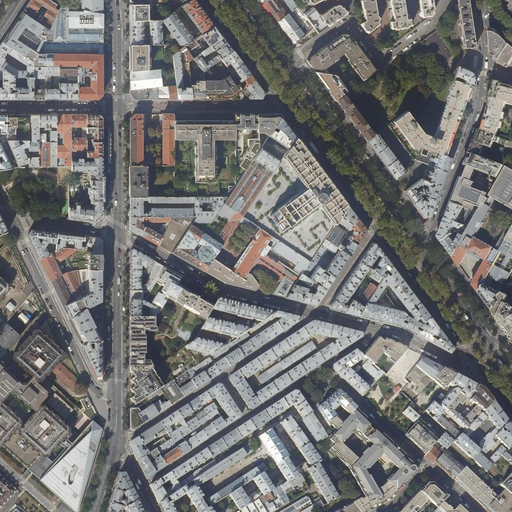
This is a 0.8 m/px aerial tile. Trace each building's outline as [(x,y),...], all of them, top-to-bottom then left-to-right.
[(49,0),(30,0),(29,1),(24,9),(22,12),(49,30),(60,6),(57,5),(49,0)] [(81,0),(81,10),(103,14),(103,4),(102,0),(81,0)] [(203,10),(195,0),(190,0),(187,2),(182,6),(202,34),(214,25),(203,10)] [(287,14),(283,9),(279,4),(277,5),(277,6),(276,6),(274,4),(277,1),(276,0),(266,0),(262,1),(273,15),(274,17),(278,22),(287,14)] [(303,3),(300,0),(283,0),(291,11),(298,7),(303,3)] [(377,17),(374,0),(308,0),(310,1),(312,4),(321,0),(362,0),(363,0),(361,0),(363,9),(365,17),(365,20),(361,24),(364,28),(367,33),(379,25),(378,21),(378,18),(378,17),(377,17)] [(403,0),(386,0),(390,22),(391,29),(395,28),(395,29),(408,27),(408,26),(411,26),(410,22),(410,19),(406,19),(405,12),(403,0)] [(430,16),(434,8),(432,0),(418,0),(419,3),(421,13),(420,13),(419,14),(420,17),(421,17),(422,18),(426,17),(430,16)] [(459,11),(464,49),(466,48),(476,47),(468,0),(457,0),(458,3),(457,5),(457,7),(458,11),(459,11)] [(316,11),(312,4),(310,1),(299,9),(314,29),(318,34),(321,32),(328,26),(319,15),(316,11)] [(167,5),(164,2),(163,4),(130,4),(130,7),(130,12),(130,20),(161,20),(163,20),(174,12),(176,10),(173,5),(170,2),(167,5)] [(348,14),(348,12),(347,11),(345,11),(342,8),(339,6),(337,5),(335,7),(334,6),(328,10),(321,15),(320,14),(319,15),(328,26),(344,15),(347,15),(348,14)] [(38,53),(103,53),(103,49),(103,31),(103,27),(103,19),(103,14),(81,10),(69,8),(60,6),(49,30),(38,53)] [(299,9),(298,7),(291,11),(287,14),(278,22),(283,29),(294,43),(295,43),(314,29),(299,9)] [(49,30),(22,12),(12,28),(6,36),(3,41),(33,62),(38,53),(49,30)] [(194,40),(174,12),(163,20),(161,20),(180,45),(187,45),(194,40)] [(162,45),(161,20),(130,20),(130,42),(130,45),(143,45),(143,25),(149,25),(150,45),(162,45)] [(204,40),(209,47),(223,37),(219,32),(218,29),(214,25),(202,34),(200,35),(204,40)] [(509,66),(511,60),(511,47),(508,44),(500,36),(493,28),(491,28),(489,29),(490,39),(490,45),(490,50),(491,53),(494,58),(493,60),(497,62),(502,65),(505,67),(509,66)] [(436,60),(440,65),(454,55),(441,37),(443,36),(438,29),(436,30),(423,40),(428,47),(427,48),(431,53),(430,56),(433,60),(436,60)] [(331,62),(343,53),(348,59),(347,60),(363,81),(377,70),(366,56),(354,40),(353,41),(350,38),(348,35),(347,35),(346,34),(344,34),(342,34),(320,50),(306,60),(310,65),(313,69),(315,72),(318,76),(320,79),(330,92),(333,96),(336,100),(344,94),(348,91),(338,78),(336,76),(334,75),(332,74),(328,74),(324,68),(332,63),(331,62)] [(204,40),(200,35),(194,40),(187,45),(184,46),(189,52),(195,47),(198,45),(204,40)] [(209,47),(203,51),(200,54),(193,58),(204,72),(221,59),(233,50),(229,45),(223,37),(209,47)] [(0,45),(0,66),(1,67),(15,76),(16,77),(22,77),(25,77),(27,77),(33,77),(33,67),(33,62),(3,41),(0,45)] [(143,45),(130,45),(130,49),(130,61),(130,72),(147,70),(160,69),(163,68),(162,45),(150,45),(147,45),(143,45)] [(203,51),(198,45),(195,47),(200,54),(203,51)] [(189,62),(193,58),(189,52),(184,46),(180,50),(181,52),(183,52),(185,54),(185,57),(189,62)] [(412,58),(414,60),(422,51),(420,49),(412,58)] [(238,56),(233,50),(221,59),(228,68),(232,65),(233,67),(229,70),(232,73),(243,64),(238,56)] [(173,54),(177,85),(178,99),(180,99),(192,99),(191,85),(189,63),(187,63),(186,65),(188,82),(186,82),(186,85),(185,85),(185,88),(185,89),(181,89),(181,88),(183,88),(179,52),(178,51),(173,54)] [(103,53),(38,53),(33,62),(33,67),(38,67),(40,67),(45,67),(59,67),(59,75),(59,78),(68,78),(68,82),(73,81),(78,81),(78,99),(80,99),(98,99),(101,97),(103,95),(103,68),(103,53)] [(232,74),(238,83),(251,74),(245,66),(243,64),(232,73),(232,74)] [(460,66),(456,77),(455,80),(461,82),(462,81),(460,80),(460,78),(464,79),(463,83),(469,85),(473,87),(474,80),(475,76),(471,71),(460,66)] [(15,76),(1,67),(0,67),(0,68),(1,69),(1,70),(0,71),(0,79),(3,79),(3,87),(0,86),(0,99),(6,100),(15,99),(14,86),(15,76)] [(45,67),(40,67),(40,70),(38,70),(38,67),(33,67),(33,77),(33,78),(40,78),(40,83),(39,83),(39,89),(35,89),(35,85),(33,85),(33,99),(39,99),(45,99),(45,89),(45,75),(45,67)] [(50,75),(54,75),(59,75),(59,67),(45,67),(45,75),(50,75)] [(130,90),(162,87),(160,69),(147,70),(130,72),(130,90)] [(200,99),(205,99),(204,81),(204,73),(200,73),(201,82),(196,83),(196,85),(191,85),(192,99),(200,99)] [(221,81),(204,81),(205,99),(223,99),(225,99),(227,98),(230,98),(231,97),(233,96),(239,92),(243,90),(243,89),(238,83),(232,74),(224,80),(224,79),(223,79),(222,80),(221,80),(221,81)] [(251,74),(238,83),(243,89),(255,80),(251,74)] [(33,78),(33,77),(27,77),(27,87),(16,87),(16,86),(14,86),(15,99),(24,99),(33,99),(33,85),(33,78)] [(265,93),(255,80),(243,89),(243,90),(249,99),(262,99),(265,93)] [(468,88),(469,85),(463,83),(461,82),(455,80),(433,137),(422,133),(406,111),(387,125),(413,159),(428,165),(432,153),(435,152),(439,153),(443,155),(446,147),(457,119),(458,117),(459,115),(465,98),(468,88)] [(73,83),(59,84),(59,89),(59,99),(68,99),(78,99),(78,81),(73,81),(73,83)] [(497,137),(504,110),(502,110),(504,101),(511,103),(511,88),(502,86),(502,84),(495,82),(494,86),(493,86),(491,93),(490,96),(485,115),(481,131),(497,137)] [(168,86),(169,99),(173,99),(178,99),(177,85),(168,86)] [(162,87),(130,90),(130,92),(130,94),(131,94),(131,96),(132,97),(133,98),(135,99),(136,99),(150,99),(169,99),(168,86),(162,87)] [(59,99),(59,89),(54,89),(51,89),(45,89),(45,99),(52,99),(59,99)] [(373,133),(344,94),(336,100),(341,107),(347,114),(366,141),(375,135),(374,133),(373,133)] [(48,114),(39,115),(39,139),(39,142),(39,150),(39,157),(39,167),(54,166),(56,166),(57,114),(48,114)] [(69,114),(57,114),(56,166),(71,166),(71,161),(71,156),(71,138),(71,130),(71,114),(69,114)] [(79,114),(71,114),(71,130),(76,131),(76,127),(82,127),(81,138),(71,138),(71,156),(86,156),(86,142),(86,127),(86,114),(79,114)] [(93,114),(86,114),(86,127),(103,127),(103,119),(100,116),(98,114),(93,114)] [(141,165),(141,114),(134,114),(132,117),(130,119),(130,165),(141,165)] [(174,114),(163,114),(163,135),(157,135),(156,141),(163,141),(163,165),(164,165),(168,165),(173,165),(174,138),(174,122),(174,114)] [(174,122),(174,138),(194,138),(194,184),(216,184),(215,139),(235,139),(235,129),(235,122),(235,114),(225,114),(215,114),(208,114),(196,114),(178,114),(174,114),(174,122)] [(238,114),(235,114),(235,122),(235,129),(257,129),(257,114),(240,114),(238,114)] [(263,114),(257,114),(257,129),(273,129),(282,116),(280,114),(263,114)] [(6,140),(15,140),(15,128),(16,128),(17,127),(25,127),(25,124),(29,124),(29,122),(29,115),(27,115),(8,115),(6,115),(6,121),(6,122),(9,122),(9,124),(6,124),(6,133),(6,140)] [(36,139),(39,139),(39,115),(30,115),(29,115),(29,122),(31,122),(31,141),(29,141),(29,151),(39,150),(39,142),(36,142),(36,139)] [(276,140),(288,149),(297,136),(285,119),(282,116),(273,129),(269,136),(276,140)] [(103,127),(86,127),(86,142),(102,142),(102,133),(103,127)] [(474,139),(474,141),(487,147),(491,148),(494,142),(501,144),(498,151),(503,153),(506,147),(511,148),(511,142),(497,137),(481,131),(478,130),(474,139)] [(376,154),(387,146),(384,141),(386,140),(382,134),(380,136),(377,133),(375,135),(366,141),(371,148),(376,154)] [(321,207),(334,225),(335,223),(337,222),(348,205),(345,201),(335,187),(307,149),(297,136),(288,149),(283,156),(305,186),(266,214),(282,236),(321,207)] [(257,137),(257,139),(257,154),(262,147),(268,137),(257,137)] [(219,197),(219,182),(235,182),(235,139),(215,139),(216,184),(194,184),(194,138),(174,138),(173,165),(173,186),(184,186),(184,194),(177,194),(177,193),(173,193),(173,197),(184,196),(197,197),(197,186),(206,186),(206,197),(219,197)] [(257,139),(235,139),(235,182),(235,186),(253,159),(257,154),(257,139)] [(29,141),(6,140),(2,142),(0,143),(0,170),(16,167),(14,164),(11,164),(4,150),(10,147),(19,167),(29,167),(29,157),(29,151),(29,141)] [(288,149),(276,140),(268,152),(280,160),(283,156),(288,149)] [(483,157),(487,147),(474,141),(473,144),(470,152),(469,153),(484,159),(485,157),(483,157)] [(102,142),(86,142),(86,156),(93,156),(102,156),(102,151),(102,142)] [(396,158),(394,156),(397,155),(395,153),(393,154),(392,152),(394,151),(391,147),(389,149),(387,146),(376,154),(378,156),(385,166),(396,158)] [(280,160),(268,152),(262,147),(257,154),(253,159),(272,171),(280,160)] [(447,171),(451,158),(443,155),(439,153),(437,158),(435,158),(433,162),(435,163),(433,168),(446,172),(447,171)] [(484,159),(469,153),(465,165),(468,166),(474,169),(497,178),(503,166),(484,159)] [(75,207),(69,207),(69,217),(85,219),(95,220),(99,217),(102,214),(102,178),(102,156),(93,156),(93,161),(83,161),(83,158),(78,158),(78,161),(71,161),(71,166),(71,170),(75,170),(76,171),(88,171),(89,170),(92,170),(92,175),(91,176),(91,180),(91,181),(92,181),(92,183),(91,183),(91,184),(92,184),(92,185),(90,185),(90,186),(92,186),(92,189),(89,189),(89,192),(92,192),(92,201),(94,201),(94,208),(92,209),(85,208),(85,207),(82,207),(82,208),(81,208),(79,208),(79,205),(76,205),(75,207)] [(305,186),(283,156),(280,160),(272,171),(242,216),(278,241),(310,262),(310,261),(325,239),(334,225),(321,207),(282,236),(266,214),(305,186)] [(33,157),(29,157),(29,167),(35,167),(39,167),(39,157),(33,157)] [(404,169),(396,158),(385,166),(390,173),(395,179),(408,169),(407,167),(404,169)] [(272,171),(253,159),(235,186),(228,197),(224,203),(242,216),(272,171)] [(500,186),(492,198),(511,209),(511,218),(495,249),(501,253),(511,257),(511,163),(507,161),(503,166),(505,167),(503,170),(503,174),(501,179),(500,186)] [(147,165),(141,165),(130,165),(130,180),(130,190),(130,193),(130,197),(147,197),(147,195),(146,195),(146,187),(147,187),(147,186),(146,186),(146,175),(147,175),(147,174),(146,174),(146,166),(147,166),(147,165)] [(474,169),(468,166),(464,179),(470,181),(474,169)] [(443,179),(446,172),(433,168),(432,171),(430,170),(430,171),(429,171),(428,173),(431,174),(430,176),(428,175),(427,176),(430,177),(428,182),(441,186),(443,179)] [(466,233),(475,238),(483,223),(482,222),(489,212),(483,208),(485,205),(488,206),(491,201),(488,200),(488,199),(486,197),(488,194),(472,188),(474,183),(470,181),(464,179),(460,177),(450,203),(463,207),(467,209),(477,213),(475,218),(470,225),(469,227),(466,233)] [(423,195),(422,188),(417,192),(415,190),(416,189),(416,188),(422,184),(421,179),(403,191),(407,196),(413,203),(420,198),(421,197),(423,196),(423,195)] [(437,195),(441,186),(428,182),(421,179),(422,184),(427,186),(426,189),(422,188),(423,195),(423,196),(435,200),(437,195)] [(227,193),(227,197),(228,197),(235,186),(228,186),(228,190),(227,193)] [(206,197),(197,197),(184,196),(173,197),(147,197),(130,197),(130,206),(130,216),(171,216),(197,216),(215,216),(217,214),(224,203),(228,197),(227,197),(219,197),(206,197)] [(431,211),(435,200),(423,196),(421,197),(425,198),(424,200),(423,200),(422,200),(421,200),(420,198),(413,203),(416,208),(423,218),(429,217),(431,211)] [(215,241),(191,225),(172,253),(188,262),(205,271),(214,258),(239,220),(242,216),(224,203),(217,214),(229,222),(215,241)] [(464,221),(459,219),(463,207),(450,203),(450,205),(445,218),(464,226),(466,224),(468,223),(475,218),(477,213),(467,209),(464,217),(466,218),(464,221)] [(357,216),(348,205),(337,222),(349,230),(350,228),(358,217),(357,216)] [(130,229),(147,239),(158,245),(171,216),(130,216),(130,229)] [(193,222),(197,216),(171,216),(158,245),(164,249),(172,253),(191,225),(193,222)] [(278,241),(242,216),(239,220),(257,232),(232,270),(223,264),(225,261),(220,258),(218,261),(214,258),(205,271),(208,273),(225,283),(241,287),(242,285),(243,285),(254,288),(255,288),(256,287),(256,286),(256,285),(256,284),(255,282),(247,277),(256,264),(275,276),(281,281),(272,294),(286,298),(294,284),(299,278),(300,277),(292,272),(282,265),(266,254),(270,247),(272,249),(296,265),(304,270),(310,262),(278,241)] [(364,226),(358,217),(350,228),(353,230),(353,231),(353,232),(353,233),(353,234),(351,236),(350,236),(349,237),(346,235),(345,237),(358,245),(362,238),(366,233),(366,231),(366,229),(364,226)] [(452,234),(451,233),(453,227),(454,227),(459,229),(464,226),(445,218),(441,227),(437,237),(438,238),(441,242),(452,234)] [(337,224),(335,223),(334,225),(325,239),(337,247),(340,243),(344,238),(345,237),(346,235),(347,233),(336,225),(337,224)] [(466,233),(469,227),(466,224),(464,226),(459,229),(455,232),(459,235),(454,243),(452,240),(456,235),(454,233),(452,234),(441,242),(448,252),(452,257),(466,233)] [(47,243),(56,244),(58,232),(32,229),(31,229),(27,234),(36,252),(39,259),(49,253),(46,246),(47,243)] [(71,234),(58,232),(56,244),(55,250),(62,247),(65,248),(66,241),(67,241),(67,243),(73,243),(73,242),(75,242),(74,249),(77,249),(83,250),(83,246),(84,235),(71,234)] [(452,257),(459,266),(466,253),(484,263),(472,284),(479,293),(501,253),(495,249),(493,248),(494,248),(475,238),(466,233),(452,257)] [(84,235),(83,246),(87,249),(87,246),(91,247),(92,248),(92,252),(89,252),(92,254),(102,254),(102,249),(102,240),(101,239),(100,237),(91,236),(84,235)] [(358,245),(345,237),(344,238),(347,240),(345,243),(346,245),(345,246),(340,243),(337,247),(339,249),(350,256),(354,251),(358,245)] [(336,254),(339,249),(337,247),(325,239),(310,261),(323,269),(325,270),(331,261),(326,255),(329,250),(336,254)] [(25,299),(32,292),(8,241),(0,249),(0,271),(13,283),(0,296),(0,326),(3,323),(25,299)] [(380,259),(384,253),(378,245),(376,242),(374,242),(372,242),(359,261),(369,268),(372,269),(372,270),(374,267),(371,265),(377,257),(380,259)] [(89,297),(89,252),(87,249),(83,246),(83,250),(77,249),(64,258),(69,267),(71,271),(77,270),(82,293),(84,299),(89,297)] [(49,253),(39,259),(44,269),(49,278),(50,280),(62,275),(56,264),(64,258),(77,249),(74,249),(71,248),(68,248),(65,248),(62,247),(55,250),(49,253)] [(331,261),(325,270),(328,273),(336,278),(343,266),(350,256),(339,249),(336,254),(331,261)] [(145,269),(151,260),(139,253),(133,250),(131,251),(130,252),(130,263),(130,273),(141,272),(141,268),(142,267),(145,269)] [(89,297),(84,299),(86,308),(69,319),(77,336),(79,340),(80,343),(89,342),(94,342),(102,340),(97,329),(95,326),(102,323),(102,314),(102,307),(102,296),(102,258),(102,254),(92,254),(89,252),(89,297)] [(392,264),(388,259),(384,253),(380,259),(374,267),(372,270),(383,277),(392,264)] [(501,293),(511,270),(511,257),(501,253),(479,293),(485,301),(492,311),(501,293)] [(144,284),(141,285),(141,293),(150,293),(156,281),(164,267),(159,264),(151,260),(145,269),(143,272),(141,272),(141,277),(145,277),(145,273),(147,275),(146,276),(148,277),(144,284)] [(323,269),(310,261),(310,262),(304,270),(302,273),(306,276),(312,268),(314,269),(309,278),(314,281),(327,290),(330,286),(336,278),(328,273),(327,275),(322,272),(323,269)] [(352,293),(369,268),(359,261),(351,273),(342,286),(351,293),(352,293)] [(379,283),(378,286),(377,286),(382,289),(386,283),(388,283),(408,311),(420,302),(404,281),(392,264),(383,277),(379,283)] [(296,265),(292,272),(300,277),(302,273),(304,270),(296,265)] [(181,277),(164,267),(156,281),(164,286),(161,291),(163,292),(162,295),(158,292),(156,296),(156,295),(153,300),(152,302),(151,302),(150,304),(160,311),(164,304),(165,301),(166,302),(168,298),(175,302),(181,290),(182,289),(180,288),(177,286),(176,285),(177,282),(178,283),(181,278),(181,277)] [(383,277),(372,270),(372,269),(370,272),(371,273),(369,276),(379,283),(383,277)] [(82,293),(77,270),(71,271),(67,272),(62,275),(50,280),(53,286),(57,295),(62,306),(72,301),(82,293)] [(0,296),(13,283),(0,271),(0,296)] [(141,285),(141,277),(141,272),(130,273),(130,279),(130,293),(141,293),(141,285)] [(306,276),(302,273),(300,277),(299,278),(307,284),(306,287),(294,284),(286,298),(294,300),(300,301),(306,292),(309,288),(314,281),(309,278),(306,276)] [(327,290),(314,281),(309,288),(311,289),(313,286),(315,288),(315,290),(314,293),(306,292),(300,301),(310,304),(314,305),(316,304),(318,303),(322,298),(327,290)] [(366,303),(377,286),(378,286),(377,285),(376,286),(370,282),(365,290),(360,287),(354,295),(355,295),(358,297),(362,300),(366,303)] [(351,293),(342,286),(339,291),(329,305),(330,309),(335,310),(344,312),(350,303),(346,301),(351,293)] [(386,291),(382,289),(377,286),(366,303),(358,315),(380,321),(400,326),(406,315),(406,314),(404,311),(372,304),(376,298),(381,300),(385,293),(386,291)] [(181,290),(175,302),(206,320),(207,318),(212,309),(213,308),(211,306),(195,298),(187,293),(184,291),(181,290)] [(38,325),(56,340),(32,292),(25,299),(40,313),(18,336),(0,356),(0,359),(23,380),(28,380),(33,373),(12,354),(38,325)] [(72,301),(62,306),(63,308),(65,312),(69,319),(86,308),(84,299),(82,293),(72,301)] [(141,293),(130,293),(130,294),(130,302),(141,301),(145,301),(150,293),(141,293)] [(501,293),(492,311),(494,314),(497,318),(504,303),(508,296),(501,293)] [(356,301),(358,297),(355,295),(350,303),(344,312),(350,314),(358,315),(366,303),(362,300),(360,304),(356,301)] [(219,298),(213,308),(212,309),(223,312),(226,300),(224,299),(219,298)] [(233,302),(226,300),(223,312),(237,315),(240,303),(233,302)] [(141,306),(141,301),(130,302),(130,308),(130,318),(141,318),(141,306)] [(141,301),(141,306),(144,306),(150,309),(150,318),(155,318),(165,318),(159,314),(160,311),(150,304),(145,301),(141,301)] [(421,321),(420,322),(422,323),(423,322),(425,321),(431,316),(420,302),(408,311),(413,316),(412,318),(416,320),(417,320),(418,320),(419,319),(419,318),(421,321)] [(247,305),(240,303),(237,315),(253,319),(256,307),(247,305)] [(511,315),(511,314),(511,311),(511,306),(504,303),(497,318),(507,332),(508,334),(510,336),(511,339),(511,315)] [(263,309),(256,307),(253,319),(262,321),(273,314),(276,312),(263,309)] [(277,323),(283,332),(289,328),(299,321),(299,318),(278,312),(276,312),(273,314),(275,317),(281,318),(280,320),(277,323)] [(275,317),(273,314),(262,321),(260,323),(257,325),(251,329),(247,332),(249,335),(275,317)] [(416,320),(412,318),(406,315),(400,326),(402,327),(416,334),(422,323),(420,322),(416,320)] [(435,321),(431,316),(425,321),(426,322),(427,322),(429,324),(428,325),(423,322),(422,323),(416,334),(422,338),(431,342),(434,338),(435,336),(439,328),(435,321)] [(141,318),(130,318),(130,336),(130,358),(130,373),(146,373),(151,369),(148,364),(148,362),(144,362),(144,331),(155,331),(155,318),(150,318),(141,318)] [(207,318),(206,320),(201,329),(218,334),(221,322),(207,318)] [(235,325),(221,322),(218,334),(232,337),(235,325)] [(330,337),(333,326),(320,323),(315,322),(313,322),(311,322),(303,328),(309,337),(315,333),(330,337)] [(0,356),(18,336),(3,323),(0,326),(3,330),(0,333),(0,356)] [(263,332),(269,341),(271,340),(277,336),(283,332),(277,323),(263,332)] [(65,349),(56,340),(38,325),(12,354),(33,373),(34,372),(37,374),(37,377),(39,378),(41,380),(44,377),(50,371),(51,369),(59,360),(66,351),(65,349)] [(251,328),(235,325),(232,337),(237,338),(247,332),(251,329),(251,328)] [(333,326),(330,337),(337,339),(334,341),(341,351),(346,348),(354,342),(362,337),(362,335),(362,333),(343,329),(333,326)] [(284,340),(290,350),(309,337),(303,328),(297,332),(284,340)] [(447,338),(439,328),(435,336),(436,336),(437,335),(438,337),(437,338),(436,338),(434,338),(431,342),(450,353),(454,348),(447,338)] [(219,350),(222,354),(223,353),(249,335),(247,332),(237,338),(230,342),(225,346),(219,350)] [(269,341),(263,332),(248,341),(254,351),(262,346),(269,341)] [(195,341),(185,347),(187,349),(212,355),(219,350),(225,346),(196,339),(195,341)] [(365,354),(364,356),(365,357),(368,360),(384,373),(385,374),(407,349),(405,347),(404,346),(403,347),(402,346),(401,345),(400,346),(396,343),(395,344),(394,343),(393,342),(392,343),(389,340),(388,341),(385,339),(383,342),(379,339),(374,344),(373,345),(372,346),(367,352),(365,354)] [(102,351),(102,340),(94,342),(94,345),(93,347),(92,348),(91,346),(89,342),(80,343),(86,355),(96,376),(99,375),(102,374),(102,351)] [(290,350),(284,340),(277,345),(269,350),(276,359),(290,350)] [(254,351),(248,341),(238,349),(244,358),(253,352),(254,351)] [(318,352),(325,362),(331,357),(341,351),(334,341),(318,352)] [(275,366),(257,378),(261,384),(270,379),(283,369),(315,348),(312,342),(275,366)] [(151,369),(163,387),(173,380),(185,372),(197,364),(187,349),(185,347),(151,369)] [(244,358),(238,349),(224,358),(230,367),(238,362),(244,358)] [(222,354),(219,350),(212,355),(209,357),(210,358),(213,356),(215,358),(222,354)] [(276,359),(269,350),(263,354),(256,359),(262,368),(271,362),(276,359)] [(347,382),(354,374),(352,371),(349,368),(363,359),(365,357),(364,356),(357,350),(350,354),(333,365),(333,369),(341,377),(347,382)] [(300,364),(306,374),(317,367),(325,362),(318,352),(300,364)] [(432,361),(423,356),(405,379),(407,382),(409,383),(410,384),(412,382),(418,387),(415,392),(418,395),(421,393),(432,380),(444,367),(437,364),(432,361)] [(220,373),(214,364),(210,358),(209,357),(198,364),(201,368),(202,369),(208,365),(208,364),(210,362),(211,364),(212,363),(214,366),(204,372),(210,380),(215,377),(220,373)] [(368,360),(365,357),(363,359),(364,360),(360,364),(362,366),(368,360)] [(230,367),(224,358),(214,364),(220,373),(225,370),(230,367)] [(0,396),(2,399),(10,390),(16,390),(37,409),(42,404),(41,403),(51,391),(38,379),(39,378),(37,377),(37,374),(34,372),(33,373),(28,380),(23,380),(0,359),(0,396)] [(237,371),(244,380),(262,368),(256,359),(242,368),(237,371)] [(69,388),(69,389),(71,387),(78,379),(79,378),(78,378),(78,379),(71,373),(72,372),(72,371),(71,372),(65,367),(66,366),(65,366),(65,367),(59,362),(60,361),(59,360),(51,369),(50,371),(51,371),(52,370),(54,372),(53,373),(53,374),(54,372),(57,375),(56,376),(56,377),(58,375),(60,378),(59,379),(60,379),(61,378),(63,381),(62,382),(63,382),(64,381),(67,384),(66,385),(67,384),(70,387),(69,388)] [(384,373),(368,360),(362,366),(373,377),(377,381),(384,373)] [(201,368),(198,364),(197,364),(185,372),(189,378),(192,381),(197,389),(204,384),(210,380),(204,372),(197,376),(193,370),(194,369),(196,371),(201,368)] [(306,374),(300,364),(286,373),(292,383),(299,379),(306,374)] [(357,365),(352,371),(354,374),(361,367),(359,365),(357,365)] [(444,367),(432,380),(443,390),(447,385),(457,374),(455,373),(450,370),(444,367)] [(163,387),(151,369),(146,373),(130,373),(130,375),(130,395),(130,404),(130,409),(134,406),(135,405),(147,398),(161,389),(163,387)] [(260,404),(253,395),(244,380),(237,371),(231,376),(230,379),(236,388),(243,399),(249,408),(253,409),(256,407),(260,404)] [(189,378),(185,372),(173,380),(184,397),(188,394),(197,389),(192,381),(183,387),(181,383),(189,378)] [(292,383),(286,373),(272,382),(271,383),(278,392),(285,388),(292,383)] [(354,374),(347,382),(352,387),(362,396),(370,388),(366,384),(354,374)] [(433,402),(425,411),(428,413),(430,412),(431,411),(432,412),(432,413),(432,414),(433,414),(433,413),(434,414),(434,416),(432,418),(435,420),(459,392),(469,380),(462,377),(457,374),(447,385),(448,386),(449,385),(453,389),(441,403),(442,403),(440,405),(441,406),(440,407),(433,402)] [(80,409),(44,377),(41,380),(39,378),(38,379),(51,391),(41,403),(42,404),(44,401),(68,422),(80,409)] [(377,381),(373,377),(366,384),(370,388),(370,387),(377,381)] [(184,397),(173,380),(163,387),(161,389),(164,393),(169,401),(172,405),(178,401),(184,397)] [(473,392),(478,385),(469,380),(459,392),(467,399),(473,392)] [(278,392),(271,383),(253,395),(260,404),(264,402),(278,392)] [(228,417),(223,421),(226,426),(230,424),(240,417),(241,414),(231,398),(221,385),(218,384),(206,392),(211,400),(215,397),(228,417)] [(479,386),(478,385),(473,392),(476,394),(469,400),(473,404),(474,403),(477,405),(481,409),(483,411),(484,410),(493,400),(485,389),(483,388),(479,386)] [(159,396),(164,393),(161,389),(147,398),(151,403),(160,397),(159,396)] [(49,457),(48,457),(18,431),(37,409),(16,390),(10,390),(2,399),(23,417),(1,444),(34,473),(40,478),(54,462),(49,457)] [(282,399),(288,408),(293,405),(299,414),(294,417),(298,423),(312,413),(298,392),(294,391),(284,397),(282,399)] [(340,405),(344,409),(352,401),(341,391),(337,391),(328,398),(319,406),(319,410),(327,423),(337,416),(333,411),(340,405)] [(202,406),(211,400),(206,392),(201,395),(196,398),(202,406)] [(472,419),(476,415),(477,417),(481,413),(479,412),(481,409),(477,405),(471,411),(467,407),(460,415),(459,414),(458,415),(456,412),(461,406),(458,404),(459,402),(462,405),(467,399),(459,392),(435,420),(456,439),(461,434),(463,432),(474,421),(472,419)] [(0,396),(0,445),(1,444),(23,417),(2,399),(0,396)] [(80,409),(92,419),(97,414),(88,397),(80,400),(83,406),(80,409)] [(147,407),(151,404),(151,403),(147,398),(135,405),(137,409),(145,403),(147,407)] [(202,406),(196,398),(191,401),(187,404),(192,413),(202,407),(202,406)] [(288,408),(282,399),(270,407),(264,410),(270,420),(288,408)] [(159,400),(152,405),(158,414),(170,407),(172,405),(169,401),(166,403),(164,402),(161,403),(159,400)] [(503,414),(493,400),(484,410),(496,427),(492,431),(491,431),(479,443),(479,445),(480,446),(479,447),(476,447),(466,438),(487,417),(483,412),(481,413),(477,417),(474,421),(463,432),(465,434),(463,436),(461,434),(456,439),(454,441),(453,442),(472,459),(494,437),(495,436),(503,427),(510,422),(503,414)] [(18,431),(48,457),(63,440),(66,436),(74,428),(68,422),(44,401),(42,404),(37,409),(18,431)] [(369,426),(370,425),(365,420),(367,418),(359,410),(357,408),(358,407),(352,401),(344,409),(349,414),(349,415),(343,421),(342,421),(337,416),(327,423),(330,426),(331,425),(336,431),(334,433),(332,435),(331,434),(328,437),(325,438),(331,447),(327,452),(342,466),(345,463),(349,466),(351,470),(349,471),(364,497),(360,499),(360,497),(352,501),(360,511),(363,511),(367,510),(371,508),(375,506),(376,508),(380,505),(391,500),(415,474),(414,473),(417,471),(417,469),(417,467),(414,465),(415,464),(412,461),(383,433),(381,435),(375,430),(374,431),(372,428),(369,426)] [(204,410),(207,415),(215,409),(217,408),(213,403),(204,409),(204,410)] [(141,426),(148,421),(158,414),(152,405),(151,404),(147,407),(139,412),(137,409),(130,409),(130,416),(130,429),(133,431),(141,426)] [(183,419),(192,413),(187,404),(182,407),(177,411),(183,419)] [(408,406),(403,413),(405,415),(408,418),(414,423),(420,417),(408,406)] [(207,415),(205,416),(208,420),(218,413),(215,409),(207,415)] [(204,410),(195,416),(195,417),(198,421),(205,416),(207,415),(204,410)] [(270,420),(264,410),(257,415),(250,420),(256,429),(270,420)] [(185,424),(183,419),(177,411),(167,417),(160,422),(171,438),(171,439),(179,433),(188,427),(185,424)] [(280,423),(292,415),(293,414),(290,411),(280,418),(281,420),(279,421),(280,423)] [(313,414),(312,413),(298,423),(300,426),(305,433),(311,442),(314,446),(325,438),(328,437),(326,434),(324,431),(320,425),(315,417),(313,414)] [(294,417),(292,415),(280,423),(275,426),(279,433),(284,429),(299,450),(309,443),(311,442),(305,433),(303,435),(298,428),(300,426),(298,423),(294,417)] [(199,426),(200,426),(208,420),(205,416),(198,421),(196,422),(197,422),(196,422),(199,426)] [(198,421),(195,417),(185,424),(188,427),(196,422),(197,422),(196,422),(198,421)] [(210,424),(211,424),(216,433),(221,430),(226,426),(223,421),(220,417),(210,424)] [(438,433),(420,417),(414,423),(403,436),(405,438),(413,446),(424,456),(433,447),(437,441),(440,438),(437,435),(438,433)] [(79,511),(102,428),(92,419),(89,423),(82,430),(72,441),(69,445),(67,447),(54,462),(40,478),(39,479),(67,504),(74,511),(75,511),(79,511)] [(256,429),(250,420),(243,424),(236,429),(242,439),(256,429)] [(216,462),(217,465),(248,444),(259,437),(270,429),(275,426),(280,423),(279,421),(273,424),(216,462)] [(138,436),(144,445),(148,443),(147,442),(151,439),(152,440),(158,436),(158,435),(161,432),(165,437),(147,449),(149,453),(156,448),(171,438),(160,422),(150,428),(140,435),(138,436)] [(188,427),(191,432),(200,426),(199,426),(196,422),(188,427)] [(511,425),(510,422),(503,427),(495,436),(503,445),(502,447),(501,446),(487,461),(482,457),(495,444),(493,442),(496,439),(494,437),(472,459),(486,472),(501,455),(501,456),(511,445),(511,425)] [(211,424),(202,430),(203,431),(208,439),(212,436),(216,433),(211,424)] [(179,433),(182,438),(191,432),(188,427),(179,433)] [(242,439),(236,429),(228,434),(221,439),(227,448),(242,439)] [(288,457),(270,429),(259,437),(276,464),(287,457),(288,457)] [(195,432),(192,434),(199,444),(204,441),(208,439),(203,431),(198,433),(197,433),(196,433),(195,432)] [(181,439),(182,438),(179,433),(171,439),(171,438),(156,448),(159,453),(160,455),(175,445),(174,443),(181,439)] [(454,441),(445,433),(440,438),(437,441),(442,446),(437,451),(433,447),(424,456),(426,457),(432,464),(434,462),(446,449),(453,442),(454,441)] [(192,437),(185,441),(190,450),(195,447),(199,444),(192,434),(191,435),(192,437)] [(66,436),(63,440),(69,445),(72,441),(66,436)] [(144,445),(138,436),(136,438),(130,442),(130,444),(133,451),(138,460),(145,456),(149,453),(147,449),(146,449),(144,451),(143,450),(141,448),(144,445)] [(227,448),(221,439),(214,443),(206,448),(212,457),(213,458),(227,448)] [(176,447),(182,456),(187,453),(190,450),(185,441),(184,441),(176,446),(176,447)] [(321,461),(309,443),(299,450),(311,467),(321,461)] [(252,450),(248,444),(217,465),(182,488),(168,498),(159,504),(162,511),(175,511),(172,503),(186,494),(196,508),(204,502),(201,498),(204,496),(198,487),(246,455),(252,450)] [(509,463),(511,465),(511,445),(501,456),(507,461),(509,459),(509,460),(510,461),(511,461),(509,463)] [(182,456),(176,447),(163,456),(162,455),(161,456),(167,466),(172,462),(182,456)] [(161,456),(155,460),(153,457),(159,453),(156,448),(149,453),(145,456),(149,461),(149,462),(156,472),(162,469),(167,466),(161,456)] [(193,457),(198,465),(198,466),(212,457),(206,448),(200,453),(193,457)] [(446,449),(434,462),(449,475),(451,478),(453,480),(454,479),(465,467),(446,449)] [(511,465),(509,463),(507,461),(501,456),(501,455),(486,472),(504,489),(511,496),(511,465)] [(153,475),(156,472),(149,462),(148,463),(149,464),(148,465),(147,463),(149,461),(145,456),(138,460),(140,465),(147,479),(153,475)] [(198,465),(193,457),(189,460),(180,466),(171,472),(176,479),(191,470),(193,469),(193,468),(198,465)] [(298,475),(287,457),(276,464),(287,481),(298,475)] [(216,462),(214,459),(193,473),(194,474),(179,484),(182,488),(217,465),(216,462)] [(308,471),(323,496),(327,503),(345,493),(323,459),(321,461),(311,467),(308,468),(307,469),(308,471)] [(307,469),(308,468),(305,462),(299,466),(302,472),(307,469)] [(253,479),(264,472),(267,470),(263,463),(256,468),(256,467),(206,500),(211,506),(229,494),(240,487),(253,479)] [(481,481),(465,467),(454,479),(457,482),(461,485),(483,506),(489,511),(510,511),(508,509),(509,508),(510,507),(510,508),(511,505),(511,496),(504,489),(498,496),(496,495),(495,494),(482,482),(483,481),(482,480),(481,481)] [(271,511),(289,501),(283,491),(291,486),(297,497),(307,491),(308,490),(308,489),(308,488),(308,487),(303,479),(304,479),(302,476),(301,476),(301,475),(308,471),(307,469),(302,472),(298,475),(287,481),(283,484),(278,486),(274,489),(271,491),(274,496),(277,494),(279,498),(274,501),(268,505),(266,501),(270,498),(271,499),(273,498),(269,492),(263,496),(261,497),(252,502),(250,503),(239,510),(235,511),(271,511)] [(168,498),(182,488),(179,484),(176,479),(171,472),(159,479),(153,483),(150,486),(154,495),(159,504),(168,498)] [(274,489),(264,472),(253,479),(263,496),(269,492),(271,491),(274,489)] [(116,484),(114,490),(122,492),(123,489),(124,490),(124,491),(125,490),(126,492),(133,488),(125,473),(119,473),(119,474),(116,484)] [(0,508),(17,490),(0,475),(0,508)] [(419,511),(422,510),(421,510),(430,501),(437,508),(440,511),(466,511),(459,505),(452,511),(448,507),(448,506),(443,502),(448,497),(442,492),(433,483),(430,483),(428,483),(424,487),(425,488),(421,492),(420,491),(404,508),(400,511),(399,511),(419,511)] [(250,503),(240,487),(229,494),(239,510),(250,503)] [(133,488),(126,492),(124,493),(127,498),(127,499),(125,500),(125,508),(129,506),(129,505),(129,503),(130,502),(131,503),(132,504),(139,501),(138,499),(133,488)] [(122,492),(114,490),(112,496),(110,503),(124,507),(125,508),(125,500),(122,499),(122,498),(123,493),(122,492)] [(252,502),(261,497),(257,491),(248,496),(252,502)] [(313,511),(314,511),(327,503),(323,496),(319,499),(319,498),(311,502),(308,497),(306,497),(280,511),(313,511)] [(139,501),(132,504),(129,506),(125,508),(125,511),(144,511),(142,507),(139,501)] [(360,511),(352,501),(338,510),(338,509),(334,511),(335,511),(333,511),(360,511)] [(208,508),(204,502),(196,508),(198,511),(214,511),(211,506),(208,508)] [(122,511),(124,507),(110,503),(107,511),(122,511)]
